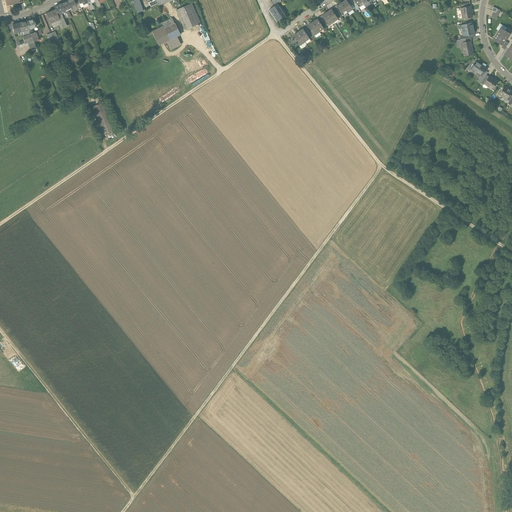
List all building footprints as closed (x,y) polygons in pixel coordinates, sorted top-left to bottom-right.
[(132,0),(137,13),(143,11),(139,0),(132,0)] [(345,0),(341,3),(348,13),(353,10),(350,6),(346,1),(346,0),(345,0)] [(70,8),(67,1),(61,4),(65,11),(67,10),(70,8)] [(337,6),(340,12),(343,16),(348,13),(341,3),(337,6)] [(61,14),(65,12),(65,11),(61,4),(54,8),(58,15),(61,14)] [(191,4),(177,10),(185,30),(200,23),(191,4)] [(275,5),(269,10),(276,22),(284,16),(279,8),(279,7),(278,4),(277,4),(275,5)] [(472,17),(470,6),(462,8),(461,8),(463,19),(472,17)] [(46,23),(59,18),(58,15),(54,8),(53,8),(53,7),(42,13),(46,23)] [(335,15),(331,9),(327,12),(333,22),(338,19),(335,15)] [(500,10),(498,10),(497,9),(495,13),(493,12),(491,17),(496,20),(500,10)] [(322,15),(322,16),(326,21),(329,25),(333,22),(327,12),(322,15)] [(63,17),(61,14),(58,15),(59,18),(63,28),(67,26),(63,17)] [(172,18),(162,23),(163,26),(170,39),(170,38),(170,40),(177,36),(180,35),(172,18)] [(27,21),(28,30),(31,29),(36,26),(33,19),(27,21)] [(321,25),(317,19),(312,22),(319,32),(324,29),(321,25)] [(28,30),(27,21),(20,23),(22,32),(28,30)] [(312,22),(308,25),(308,26),(312,31),(315,35),(319,32),(312,22)] [(14,33),(22,32),(20,23),(12,25),(14,33)] [(474,34),(472,23),(461,25),(463,36),(464,36),(474,34)] [(170,39),(163,26),(152,32),(159,46),(166,42),(170,40),(170,38),(170,39)] [(298,32),(305,42),(310,39),(307,35),(303,30),(303,29),(298,32)] [(502,45),(509,34),(504,31),(504,32),(500,29),(499,31),(493,39),(497,42),(502,45)] [(33,33),(30,34),(32,39),(33,42),(43,38),(39,30),(33,33)] [(55,32),(50,33),(55,44),(56,48),(61,46),(55,32)] [(298,32),(294,35),(294,36),(298,41),(300,45),(305,42),(298,32)] [(27,42),(32,39),(30,34),(23,37),(24,43),(27,42)] [(181,45),(177,36),(170,40),(166,42),(171,50),(181,45)] [(36,48),(33,42),(32,39),(27,42),(30,50),(36,48)] [(456,41),(457,48),(462,47),(461,43),(466,42),(465,39),(461,40),(456,41)] [(466,42),(461,43),(462,47),(463,47),(464,56),(473,55),(471,42),(470,41),(466,42)] [(64,54),(60,56),(66,71),(70,69),(64,54)] [(473,64),(470,69),(474,71),(482,76),(485,71),(487,69),(476,61),(473,65),(473,64)] [(489,77),(485,83),(489,85),(488,86),(492,89),(497,82),(492,79),(493,79),(489,76),(489,77)] [(75,77),(70,80),(77,96),(82,94),(75,77)] [(499,94),(498,93),(496,96),(501,100),(503,97),(506,99),(507,99),(510,95),(511,91),(504,86),(499,94)] [(101,103),(92,107),(104,134),(113,130),(101,103)] [(43,362),(39,365),(46,374),(51,370),(43,362)]
